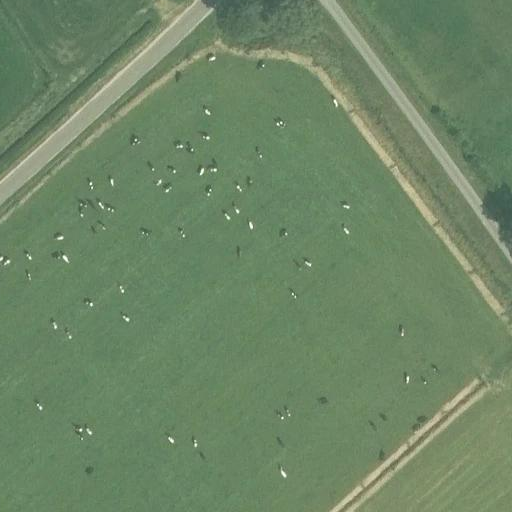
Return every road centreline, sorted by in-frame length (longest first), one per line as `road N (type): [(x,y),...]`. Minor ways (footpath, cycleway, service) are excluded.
road 1 (unclassified): [(511,254),(326,0)]
road 2 (unclassified): [(0,192),(211,0)]
